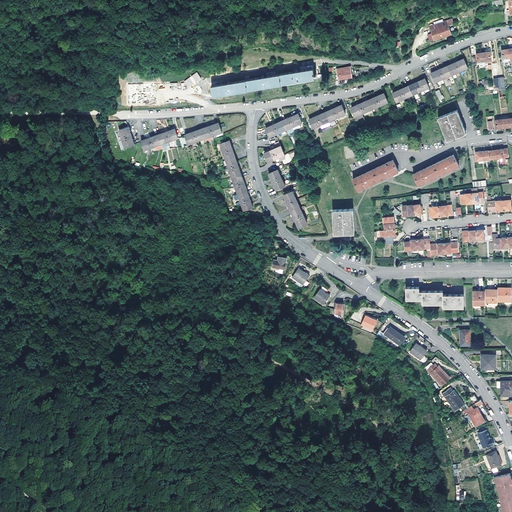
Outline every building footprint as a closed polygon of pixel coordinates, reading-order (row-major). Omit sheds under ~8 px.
[(431,30),(434,40),(451,34),(448,26),(454,24),(452,18),(434,25),(435,28),(431,30)] [(503,58),(510,57),(509,48),(502,49),(503,58)] [(490,51),(483,52),(485,60),(491,59),(490,51)] [(435,81),(458,71),(459,71),(467,67),(463,58),(461,59),(452,63),(445,66),(437,70),(431,72),(435,81)] [(313,68),(212,85),(213,95),(315,78),(314,76),(316,75),(316,74),(314,74),(313,68)] [(336,70),(338,78),(352,76),(351,68),(336,70)] [(184,81),(189,88),(201,79),(197,72),(184,81)] [(505,76),(503,76),(500,77),(496,77),(494,77),(495,89),(501,88),(506,88),(505,76)] [(419,91),(429,87),(425,78),(422,79),(419,81),(415,83),(409,85),(406,86),(403,88),(397,90),(393,92),(397,101),(404,98),(405,98),(413,94),(419,91)] [(141,85),(129,85),(129,101),(146,101),(146,95),(140,95),(141,85)] [(356,116),(378,106),(388,101),(384,93),(380,95),(372,98),(367,100),(364,101),(354,106),(352,107),(356,116)] [(313,127),(345,113),(342,105),(338,106),(331,109),(322,113),(313,117),(309,118),(313,127)] [(439,117),(447,140),(466,133),(467,131),(458,110),(439,117)] [(270,136),(302,122),(298,113),(295,115),(286,119),(277,123),(271,125),(266,128),(270,136)] [(495,119),(496,128),(500,127),(504,127),(507,127),(510,126),(511,126),(511,117),(509,118),(502,119),(495,119)] [(204,137),(212,135),(221,132),(218,122),(214,124),(207,126),(198,129),(189,132),(185,134),(188,143),(196,140),(204,137)] [(119,130),(125,147),(134,144),(130,133),(128,127),(119,130)] [(145,149),(178,137),(174,128),(171,129),(161,133),(154,136),(151,137),(146,139),(141,141),(145,149)] [(251,202),(249,197),(248,193),(247,190),(245,184),(242,177),(240,170),(237,161),(234,153),(231,145),(229,140),(220,143),(244,210),(253,207),(251,202)] [(268,161),(278,157),(280,160),(286,158),(284,154),(280,145),(279,142),(273,145),(274,148),(271,150),(264,153),(268,161)] [(496,149),(497,158),(508,156),(507,148),(500,149),(496,149)] [(493,150),(489,150),(490,159),(497,158),(496,149),(493,150)] [(454,154),(414,174),(419,185),(459,166),(454,154)] [(393,159),(353,178),(358,190),(399,171),(393,159)] [(269,173),(273,183),(278,193),(287,189),(281,176),(278,169),(269,173)] [(296,223),(298,227),(307,223),(304,217),(300,207),(297,200),(293,191),(284,195),(286,198),(287,201),(289,206),(291,211),(292,215),(294,217),(296,223)] [(472,193),(473,203),(484,202),(482,192),(472,193)] [(461,204),(473,203),(472,193),(460,194),(461,204)] [(510,199),(503,200),(504,210),(511,209),(511,205),(510,199)] [(504,210),(503,200),(487,201),(488,212),(504,210)] [(414,205),(415,215),(423,214),(422,206),(420,206),(420,204),(414,205)] [(405,216),(415,215),(414,205),(404,205),(405,216)] [(439,206),(440,216),(452,215),(452,205),(439,206)] [(431,217),(440,216),(439,206),(430,207),(431,217)] [(396,208),(393,211),(400,217),(402,214),(396,208)] [(332,209),(333,234),(354,234),(353,209),(332,209)] [(385,236),(386,244),(393,244),(393,238),(395,238),(395,229),(394,216),(384,217),(385,230),(379,230),(380,237),(385,236)] [(463,231),(464,241),(485,239),(484,233),(486,233),(486,229),(463,231)] [(493,235),(494,248),(511,246),(511,236),(499,238),(498,234),(493,235)] [(405,242),(406,250),(418,249),(430,248),(430,244),(429,238),(417,239),(411,240),(412,241),(405,242)] [(430,248),(431,254),(445,253),(458,252),(457,238),(451,239),(451,241),(450,241),(450,243),(444,243),(430,244),(430,248)] [(274,261),(273,269),(284,271),(287,260),(279,258),(278,262),(274,261)] [(298,270),(292,278),(303,287),(309,278),(298,270)] [(406,287),(406,299),(422,299),(422,303),(443,304),(443,307),(464,308),(464,295),(454,295),(443,295),(443,291),(432,291),(420,290),(419,287),(412,287),(406,287)] [(511,288),(498,288),(498,290),(498,302),(505,302),(511,301),(511,288)] [(320,290),(314,298),(324,305),(330,297),(320,290)] [(486,303),(492,303),(498,303),(498,302),(498,290),(486,290),(486,292),(486,303)] [(486,292),(473,292),(473,305),(485,305),(486,303),(486,292)] [(336,303),(334,314),(343,315),(344,306),(340,305),(340,304),(336,303)] [(365,316),(361,325),(373,331),(377,321),(365,316)] [(460,329),(460,345),(469,345),(469,329),(460,329)] [(394,330),(393,331),(404,340),(405,338),(394,330)] [(393,331),(388,338),(399,346),(404,340),(393,331)] [(416,345),(410,353),(421,361),(427,352),(416,345)] [(481,356),(481,370),(495,370),(495,356),(481,356)] [(428,370),(442,385),(449,377),(439,365),(437,367),(435,364),(428,370)] [(511,381),(503,382),(500,382),(501,396),(511,395),(511,381)] [(442,394),(455,411),(464,404),(454,390),(453,391),(451,388),(442,394)] [(475,403),(476,402),(471,396),(466,399),(470,406),(474,404),(475,403)] [(467,413),(475,427),(484,421),(476,408),(467,413)] [(482,448),(492,444),(491,438),(489,438),(486,430),(477,433),(482,448)] [(497,450),(496,447),(490,449),(491,453),(485,455),(490,468),(500,465),(495,451),(497,450)] [(494,475),(500,506),(500,511),(511,511),(511,475),(511,473),(494,475)] [(459,491),(459,499),(469,499),(468,491),(459,491)]
